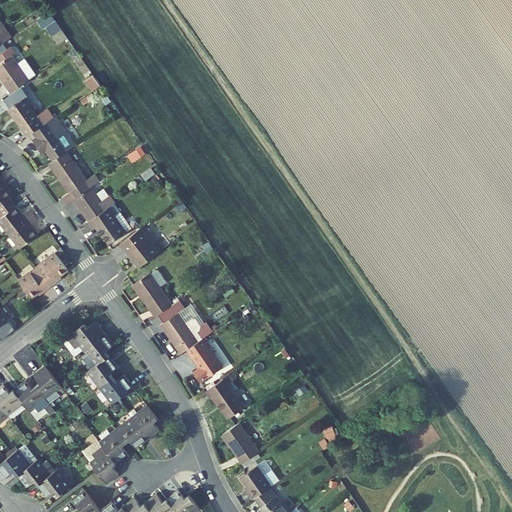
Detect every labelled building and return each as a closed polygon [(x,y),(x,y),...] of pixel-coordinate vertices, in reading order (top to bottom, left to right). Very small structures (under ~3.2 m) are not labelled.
[(35,7),(39,13),(45,9),(40,3),(35,7)] [(49,13),(44,16),(56,34),(61,31),(56,24),(57,23),(49,13)] [(0,21),(0,45),(11,37),(0,21)] [(14,54),(9,47),(0,52),(0,75),(11,92),(29,80),(11,55),(14,54)] [(92,90),(101,85),(94,75),(85,80),(92,90)] [(25,98),(21,91),(6,101),(10,108),(25,98)] [(107,104),(112,101),(107,95),(102,98),(107,104)] [(38,115),(25,98),(10,108),(9,109),(27,135),(33,131),(53,117),(47,109),(38,115)] [(56,116),(53,117),(33,131),(37,137),(33,140),(39,149),(43,146),(46,150),(53,160),(67,151),(76,145),(56,116)] [(137,159),(145,154),(140,147),(133,152),(137,159)] [(53,160),(49,163),(69,192),(86,180),(67,151),(53,160)] [(142,183),(157,173),(153,167),(138,177),(142,183)] [(86,180),(69,192),(62,197),(67,204),(74,199),(89,221),(108,207),(115,203),(110,195),(102,201),(91,187),(100,181),(95,174),(86,180)] [(0,205),(9,199),(12,197),(5,188),(2,183),(4,182),(0,176),(0,205)] [(0,218),(0,221),(10,234),(34,215),(29,209),(21,215),(9,199),(0,205),(0,210),(4,216),(0,218)] [(108,207),(89,221),(94,228),(96,227),(108,244),(125,232),(114,216),(108,207)] [(120,212),(114,216),(125,232),(127,231),(127,232),(132,229),(120,212)] [(34,215),(10,234),(20,248),(37,236),(31,227),(38,221),(34,215)] [(151,240),(140,228),(119,244),(125,251),(127,250),(131,255),(132,254),(136,258),(136,261),(141,266),(162,250),(154,241),(151,240)] [(36,268),(36,269),(50,287),(56,282),(54,280),(59,276),(67,270),(55,253),(36,268)] [(31,272),(19,281),(31,297),(37,293),(42,289),(44,291),(50,287),(36,269),(31,272)] [(133,284),(155,316),(158,314),(172,304),(170,302),(150,273),(133,284)] [(230,285),(223,290),(226,296),(233,291),(230,285)] [(187,349),(202,339),(198,332),(200,330),(200,326),(195,319),(192,318),(186,322),(179,312),(185,308),(179,300),(172,304),(158,314),(164,322),(161,325),(181,353),(187,349)] [(242,313),(233,320),(238,327),(247,320),(242,313)] [(84,323),(62,340),(75,356),(84,349),(105,333),(96,321),(88,327),(84,323)] [(92,368),(109,355),(106,351),(114,345),(105,333),(84,349),(88,354),(83,357),(92,368)] [(201,381),(223,366),(216,356),(204,338),(202,339),(187,349),(200,367),(194,372),(201,381)] [(92,368),(88,371),(100,387),(113,377),(110,373),(118,367),(109,355),(92,368)] [(49,369),(45,365),(33,374),(39,383),(36,385),(49,403),(60,395),(56,390),(62,386),(49,369)] [(113,377),(100,387),(113,403),(133,387),(124,375),(116,381),(113,377)] [(228,418),(244,407),(225,378),(208,389),(205,391),(210,398),(213,396),(228,418)] [(26,381),(14,389),(24,402),(27,407),(30,411),(35,407),(39,411),(44,407),(48,411),(50,414),(55,411),(49,403),(36,385),(32,388),(26,381)] [(306,383),(302,386),(306,392),(310,389),(306,383)] [(8,414),(12,418),(27,407),(24,402),(14,389),(10,392),(4,384),(0,386),(0,403),(8,414)] [(65,391),(62,386),(56,390),(60,395),(65,391)] [(124,394),(119,399),(123,403),(128,399),(124,394)] [(94,410),(87,401),(82,406),(89,414),(94,410)] [(132,418),(148,439),(159,430),(153,421),(157,418),(148,406),(138,413),(135,409),(128,414),(132,418)] [(35,407),(30,411),(37,420),(48,411),(44,407),(39,411),(35,407)] [(132,418),(116,430),(126,443),(130,440),(136,448),(148,439),(132,418)] [(79,425),(76,422),(69,427),(72,431),(79,425)] [(239,423),(222,434),(242,463),(259,451),(239,423)] [(126,443),(116,430),(100,442),(103,445),(116,463),(128,454),(122,446),(126,443)] [(92,453),(103,445),(100,442),(97,440),(82,451),(91,462),(96,458),(92,453)] [(37,460),(25,444),(18,449),(13,453),(5,459),(0,462),(0,468),(7,477),(14,471),(17,475),(37,460)] [(116,463),(103,445),(92,453),(96,458),(91,462),(90,462),(107,483),(119,474),(112,466),(116,463)] [(37,460),(17,475),(26,487),(35,480),(38,484),(55,471),(47,460),(42,464),(39,459),(37,460)] [(257,465),(240,477),(249,490),(248,491),(253,498),(254,497),(269,487),(271,486),(257,465)] [(55,471),(38,484),(47,496),(55,490),(58,494),(71,484),(59,468),(55,471)] [(281,500),(269,487),(254,497),(263,506),(261,508),(264,511),(289,511),(290,511),(280,500),(281,500)] [(79,506),(74,509),(76,511),(97,511),(101,510),(84,489),(72,498),(79,506)] [(191,511),(199,506),(189,494),(185,497),(179,489),(167,498),(177,511),(191,511)] [(156,493),(145,502),(152,511),(177,511),(167,498),(163,501),(156,493)] [(152,511),(145,502),(141,505),(134,496),(123,505),(127,511),(152,511)] [(127,511),(123,505),(119,509),(112,501),(101,510),(102,511),(127,511)]
